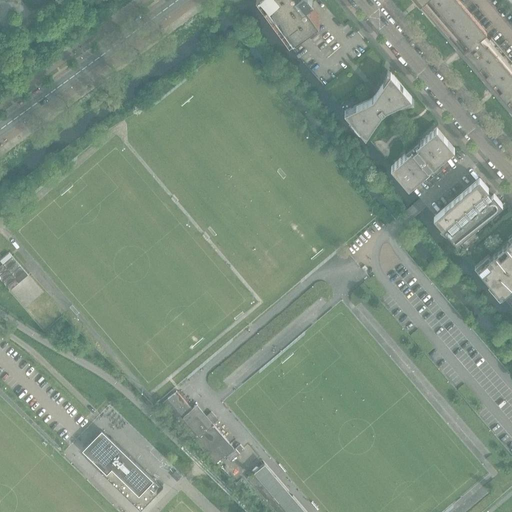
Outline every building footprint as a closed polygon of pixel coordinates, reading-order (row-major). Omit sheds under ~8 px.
[(263,0),(274,14),(283,24),(282,25),(291,35),(294,33),(320,15),(311,3),(308,0),(263,0)] [(451,0),(419,0),(433,16),(451,0)] [(467,15),(454,0),(451,0),(433,16),(447,33),(467,15)] [(511,76),(511,68),(488,40),(486,41),(480,34),(482,32),(467,15),(447,33),(496,90),(511,76)] [(411,97),(390,72),(373,97),(372,98),(344,111),(366,136),(382,112),(386,109),(411,97)] [(511,105),(511,76),(496,90),(510,107),(511,105)] [(409,186),(454,148),(437,127),(420,140),(391,165),(409,186)] [(456,242),(502,203),(493,193),(488,188),(488,187),(480,178),(479,177),(433,216),(442,225),(446,222),(452,230),(448,233),(456,242)] [(502,295),(511,285),(511,237),(478,267),(502,295)] [(0,266),(0,278),(10,290),(28,274),(12,256),(0,266)] [(234,448),(214,425),(214,424),(213,423),(218,419),(218,418),(217,419),(211,412),(206,416),(196,405),(198,404),(197,404),(195,406),(194,405),(195,406),(192,408),(177,390),(168,398),(162,403),(169,411),(170,411),(215,463),(223,457),(224,458),(234,448)] [(163,487),(111,437),(110,438),(102,430),(90,442),(89,441),(83,448),(88,453),(85,456),(141,510),(163,487)] [(307,511),(293,495),(290,497),(287,500),(283,496),(287,492),(289,491),(264,462),(262,464),(258,468),(247,477),(268,502),(276,511),(307,511)] [(181,476),(176,471),(171,475),(177,481),(181,476)]
